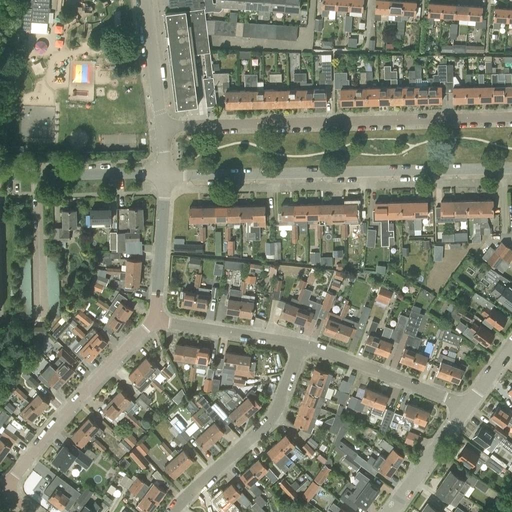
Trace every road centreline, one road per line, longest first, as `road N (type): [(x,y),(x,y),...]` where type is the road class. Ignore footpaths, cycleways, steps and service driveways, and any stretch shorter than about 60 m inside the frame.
road 1 (residential): [(161,127),(511,116)]
road 2 (residential): [(165,174),(511,167)]
road 3 (residential): [(3,492),(155,317)]
road 4 (residential): [(167,511),(274,409),(299,342)]
road 5 (residential): [(466,406),(299,342)]
road 6 (residential): [(0,177),(165,174)]
road 7 (residential): [(299,342),(155,317)]
road 8 (residential): [(155,317),(165,174)]
road 9 (tertiary): [(391,511),(466,406)]
road 10 (residential): [(161,127),(144,0)]
